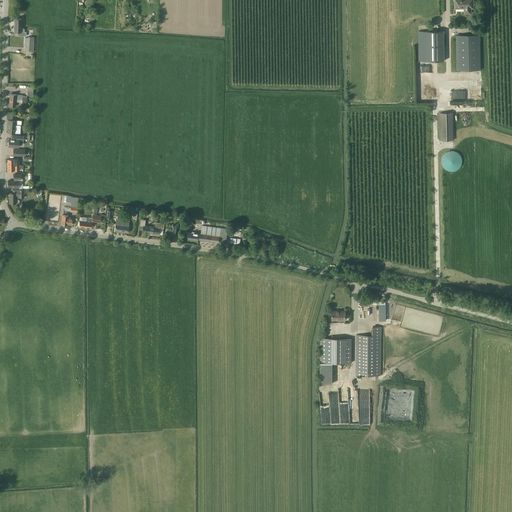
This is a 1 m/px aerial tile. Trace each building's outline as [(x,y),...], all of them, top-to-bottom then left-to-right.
[(473,7),(472,0),(454,0),(454,7),(464,7),(464,12),(471,12),(470,7),(473,7)] [(21,19),(14,19),(14,32),(18,32),(18,36),(26,36),(26,34),(26,32),(24,32),(24,29),(21,29),(21,19)] [(444,31),(419,31),(419,61),(445,61),(444,31)] [(457,71),(476,70),(481,70),(480,35),(456,35),(457,71)] [(25,38),(24,51),(34,51),(34,37),(31,37),(28,37),(28,38),(26,38),(25,38)] [(16,95),(10,94),(9,106),(15,106),(16,99),(22,100),(22,102),(26,103),(27,97),(23,96),(23,95),(16,95)] [(453,140),(453,113),(440,113),(440,140),(453,140)] [(16,121),(8,120),(8,132),(15,133),(20,134),(21,125),(15,125),(16,121)] [(454,151),(453,151),(451,151),(450,151),(449,151),(448,151),(447,152),(446,152),(445,153),(444,154),(443,155),(443,156),(442,157),(442,158),(442,159),(441,160),(441,162),(441,163),(442,164),(442,165),(443,166),(443,167),(444,168),(445,169),(446,169),(447,170),(448,171),(449,171),(450,171),(451,171),(452,171),(454,171),(455,171),(456,171),(457,170),(458,169),(459,168),(460,167),(461,166),(461,165),(462,164),(462,163),(462,162),(462,161),(462,159),(462,158),(461,157),(461,156),(461,155),(460,155),(459,154),(458,153),(458,152),(457,152),(456,151),(455,151),(454,151)] [(8,181),(8,187),(14,187),(14,188),(19,188),(19,189),(23,189),(23,186),(23,179),(21,179),(21,174),(13,174),(13,179),(14,179),(14,181),(8,181)] [(19,190),(19,189),(12,189),(12,193),(9,193),(9,203),(16,204),(16,203),(18,203),(19,202),(20,200),(18,199),(16,199),(16,198),(24,198),(24,194),(26,194),(26,190),(24,190),(24,189),(19,190)] [(78,198),(72,197),(71,206),(70,212),(77,213),(78,198)] [(92,218),(80,216),(79,227),(91,228),(92,222),(100,223),(101,216),(92,214),(92,218)] [(68,216),(62,215),(61,225),(67,225),(67,224),(72,225),(73,218),(68,217),(68,216)] [(146,220),(141,219),(140,229),(143,230),(143,232),(163,234),(164,223),(156,222),(155,227),(145,226),(146,220)] [(129,221),(116,220),(115,231),(127,233),(129,221)] [(228,229),(202,225),(201,234),(199,233),(199,234),(189,232),(188,233),(188,239),(198,240),(219,242),(219,240),(226,241),(228,229)] [(339,311),(332,311),(332,319),(345,320),(345,312),(339,312),(339,311)] [(356,335),(356,375),(381,376),(381,369),(381,335),(372,335),(356,335)] [(320,362),(332,362),(351,363),(351,338),(348,338),(345,338),(321,338),(320,362)] [(320,393),(322,424),(343,422),(342,416),(340,416),(340,409),(330,409),(329,392),(320,393)] [(370,424),(370,393),(359,394),(359,397),(360,397),(361,403),(360,403),(360,412),(364,412),(364,421),(365,421),(365,424),(367,424),(370,424)]
